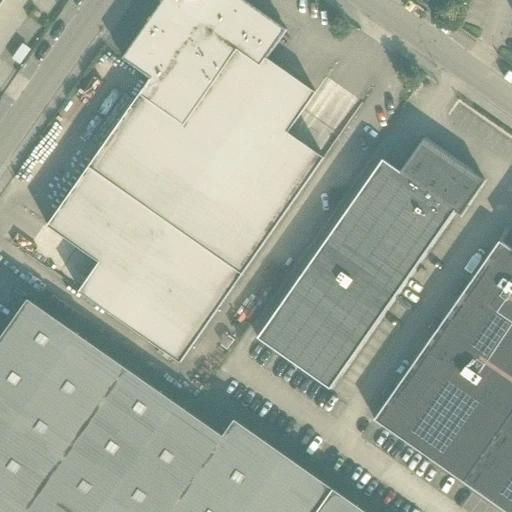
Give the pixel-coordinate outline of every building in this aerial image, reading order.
[(80,293),(180,363),(324,159),(288,134),(316,94),(267,60),(287,31),(242,0),(164,0),(123,60),(151,80),(48,227),(101,264),(80,293)] [(31,17),(36,20),(40,15),(39,15),(35,11),(34,11),(31,16),(31,17)] [(470,179),(474,174),(424,139),(401,173),(383,161),(258,339),(331,390),(455,213),(461,217),(486,182),(484,181),(481,186),(470,179)] [(511,511),(511,250),(500,242),(372,420),(504,511),(511,511)] [(29,301),(0,341),(0,511),(364,511),(235,421),(224,437),(45,312),(29,301)]
